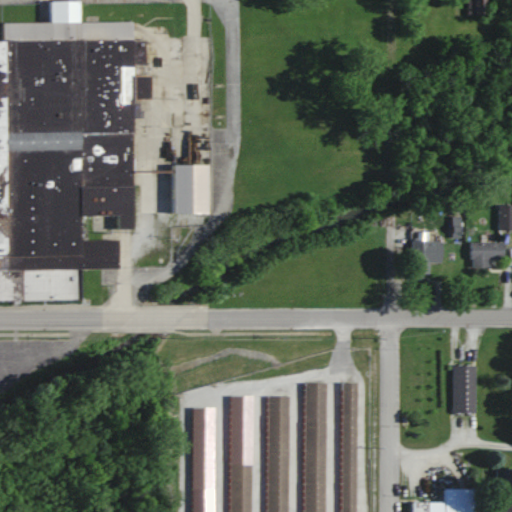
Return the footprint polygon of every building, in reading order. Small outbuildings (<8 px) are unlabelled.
[(0,300),(76,301),(77,268),(116,268),(116,228),(129,228),(130,117),(139,117),(139,99),(144,99),(144,38),(128,38),(128,21),(74,21),(74,0),(45,0),(45,22),(0,21),(0,300)] [(464,0),(464,14),(483,14),(483,2),(488,2),(487,0),(464,0)] [(168,163),(168,212),(202,212),(202,163),(168,163)] [(495,229),(511,229),(511,204),(495,204),(495,229)] [(438,261),(438,238),(408,239),(409,277),(426,277),(426,261),(438,261)] [(487,267),(487,259),(501,259),(501,241),(468,241),(468,267),(487,267)] [(473,364),(450,364),(450,411),(473,411),(473,364)] [(322,511),(323,382),(301,381),(301,511),(322,511)] [(353,511),(353,381),(339,381),(338,511),(353,511)] [(285,511),(286,395),(265,395),(264,511),(285,511)] [(248,511),(248,462),(227,462),(227,511),(248,511)] [(408,511),(474,511),(474,488),(441,487),(441,501),(409,501),(408,511)]
